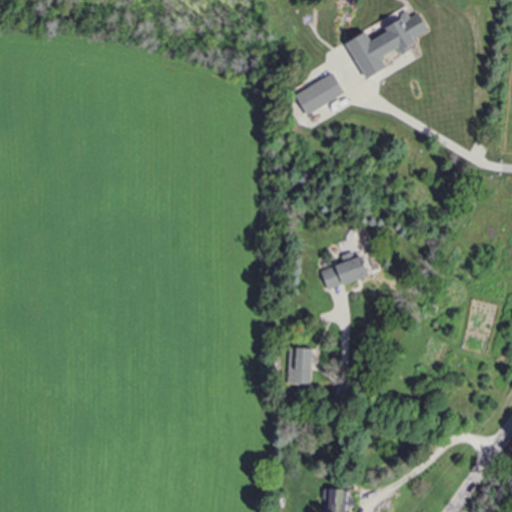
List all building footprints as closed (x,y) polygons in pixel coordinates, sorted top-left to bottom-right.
[(346,43),(366,79),(387,68),(381,57),(398,48),(402,55),(411,50),(407,42),(428,31),(418,13),(410,18),(408,14),(384,26),(387,32),(371,41),(366,32),(346,43)] [(307,116),(345,93),(333,73),(295,95),(307,116)] [(368,275),(361,256),(321,271),(328,291),(368,275)] [(311,348),(295,348),(294,369),(287,368),(287,384),(310,384),(311,348)] [(351,511),(351,490),(328,490),(329,507),(335,506),(335,511),(351,511)]
